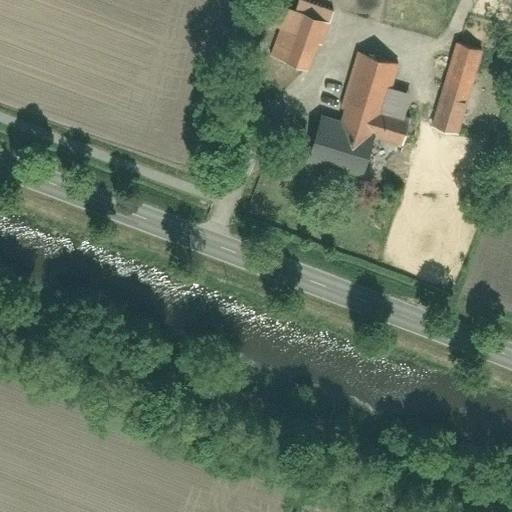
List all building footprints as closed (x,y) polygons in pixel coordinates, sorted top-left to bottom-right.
[(426,15),(377,2),(373,15),(422,29),(426,15)] [(335,20),(293,8),(279,58),(318,68),(326,39),(329,40),(335,20)] [(466,42),(440,121),(464,129),(491,50),(466,42)] [(404,61),(367,49),(349,104),(353,105),(348,119),(386,131),(394,106),(390,105),(404,61)] [(440,121),(394,106),(386,131),(478,162),(486,137),(464,129),(440,121)] [(348,119),(331,113),(316,158),(371,176),(386,131),(348,119)]
